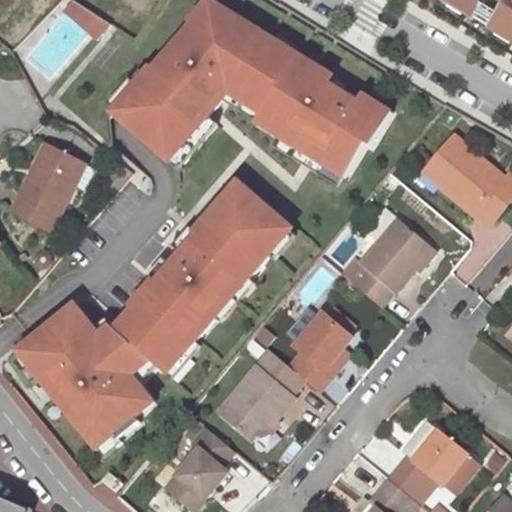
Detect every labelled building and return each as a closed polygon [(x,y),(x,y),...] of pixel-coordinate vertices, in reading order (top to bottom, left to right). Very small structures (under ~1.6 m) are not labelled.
[(438,0),(477,16),(483,0),(438,0)] [(511,0),(505,0),(489,28),(511,42),(511,0)] [(75,2),(67,11),(98,41),(112,26),(75,2)] [(33,17),(15,4),(2,22),(19,35),(33,17)] [(138,84),(113,112),(172,163),(231,94),(264,114),(258,123),(347,179),(368,144),(373,148),(394,113),(365,95),(360,103),(295,62),(300,55),(250,23),(245,31),(205,6),(191,22),(194,25),(141,87),(138,84)] [(264,114),(231,94),(224,103),(258,123),(264,114)] [(456,138),(425,174),(455,199),(459,195),(479,211),(477,213),(491,226),(511,200),(511,177),(509,175),(505,180),(456,138)] [(30,180),(35,183),(53,149),(48,146),(30,180)] [(53,232),(87,165),(53,149),(35,183),(30,180),(13,213),(53,232)] [(77,306),(18,352),(96,452),(114,437),(118,442),(139,426),(135,421),(154,406),(139,388),(132,379),(147,362),(156,370),(162,375),(191,343),(195,346),(217,321),(213,318),(246,279),(250,282),(272,256),(267,252),(290,226),(239,183),(195,234),(198,236),(156,285),(153,283),(131,308),(134,310),(116,332),(100,336),(77,306)] [(416,270),(434,249),(399,220),(362,264),(356,260),(343,275),(383,309),(416,270)] [(438,252),(434,249),(416,270),(420,274),(438,252)] [(329,319),(348,335),(355,328),(336,312),(329,319)] [(304,353),(291,368),(306,381),(319,393),(333,377),(326,371),(343,351),(353,340),(348,335),(329,319),(324,315),(297,347),(304,353)] [(343,351),(326,371),(333,377),(350,356),(343,351)] [(253,442),(258,435),(272,418),(276,422),(296,399),(293,396),(306,381),(291,368),(271,352),(219,413),(253,442)] [(156,370),(147,362),(132,379),(139,388),(156,370)] [(272,418),(258,435),(271,433),(279,424),(276,422),(272,418)] [(408,459),(390,481),(421,506),(440,483),(445,487),(470,456),(427,422),(402,454),(408,459)] [(192,511),(196,511),(229,473),(223,469),(235,453),(206,429),(193,445),(199,450),(166,489),(192,511)] [(416,511),(421,506),(390,481),(372,504),(365,499),(353,511),(416,511)] [(511,511),(511,504),(504,498),(492,511),(511,511)] [(0,511),(26,511),(0,500),(0,511)]
